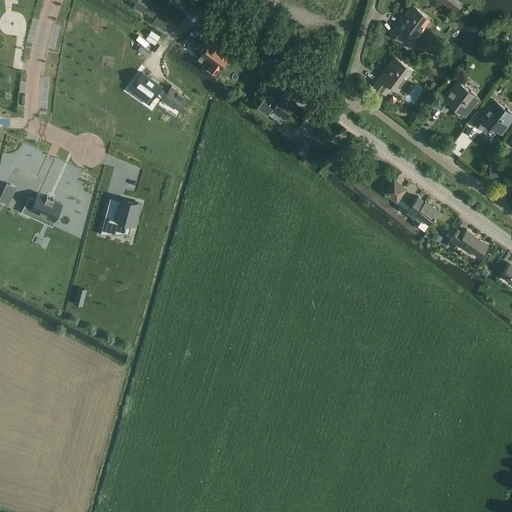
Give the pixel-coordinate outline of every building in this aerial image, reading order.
[(152,16),(159,6),(148,0),(136,0),(133,5),(143,12),(144,10),(152,16)] [(455,0),(437,0),(449,9),(455,0)] [(414,40),(417,35),(416,34),(423,25),(421,24),(427,16),(411,4),(389,33),(403,43),(408,36),(414,40)] [(163,30),(169,21),(158,13),(152,22),(163,30)] [(193,33),(183,44),(187,47),(197,37),(193,33)] [(211,43),(202,55),(212,62),(209,65),(217,70),(228,55),(211,43)] [(397,91),(400,87),(399,86),(406,78),(404,76),(410,68),(394,56),(372,85),(385,95),(391,87),(397,91)] [(142,72),(129,90),(148,103),(156,93),(180,111),(189,99),(171,86),(167,92),(160,87),(161,86),(142,72)] [(441,98),(436,104),(445,111),(450,104),(464,115),(472,105),(476,108),(482,101),(478,97),(479,96),(456,79),(447,91),(446,91),(441,98)] [(267,93),(258,106),(267,113),(268,113),(281,123),(285,117),(293,106),(280,96),(277,100),(267,93)] [(392,95),(388,100),(393,104),(397,98),(392,95)] [(511,118),(511,112),(492,97),(483,109),(472,122),(481,129),(486,122),(500,133),(511,118)] [(309,133),(317,124),(306,116),(299,126),(309,133)] [(301,137),(295,145),(293,147),(293,148),(303,155),(304,154),(305,152),(311,145),(308,143),(301,137)] [(393,177),(382,191),(396,201),(397,201),(399,198),(407,188),(393,177)] [(30,194),(22,212),(28,215),(29,213),(30,210),(54,221),(63,204),(37,192),(35,196),(30,194)] [(1,193),(0,195),(0,200),(8,204),(12,197),(1,193)] [(430,223),(439,211),(418,196),(412,203),(410,206),(408,209),(407,210),(415,216),(413,218),(420,223),(417,226),(423,230),(429,222),(430,223)] [(109,203),(102,228),(116,232),(116,229),(127,231),(129,224),(135,226),(139,212),(136,212),(138,203),(122,199),(120,206),(109,203)] [(463,233),(458,229),(449,240),(456,245),(458,242),(479,257),(488,245),(466,229),(463,233)] [(435,232),(432,237),(440,241),(442,237),(435,232)] [(511,265),(510,264),(509,263),(501,274),(511,281),(511,265)] [(78,286),(73,303),(82,305),(86,289),(78,286)]
